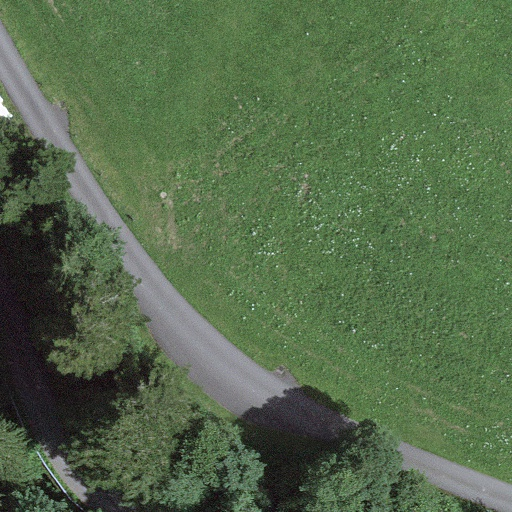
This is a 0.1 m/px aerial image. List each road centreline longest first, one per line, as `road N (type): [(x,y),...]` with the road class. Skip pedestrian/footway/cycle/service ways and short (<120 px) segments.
road 1 (track): [(511,501),(304,418),(231,370),(163,305),(89,198),(0,39)]
road 2 (track): [(128,511),(118,504),(72,381),(0,281)]
